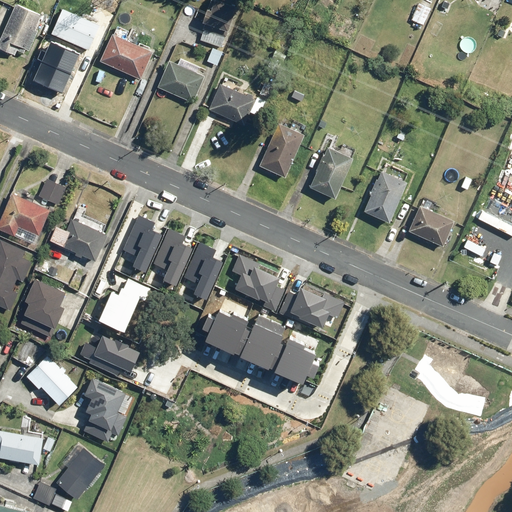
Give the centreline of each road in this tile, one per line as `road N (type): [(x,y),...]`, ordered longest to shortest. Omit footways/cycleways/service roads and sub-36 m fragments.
road 1 (residential): [(377,274),(0,107)]
road 2 (residential): [(377,274),(311,410),(175,352)]
road 3 (residential): [(511,335),(377,274)]
